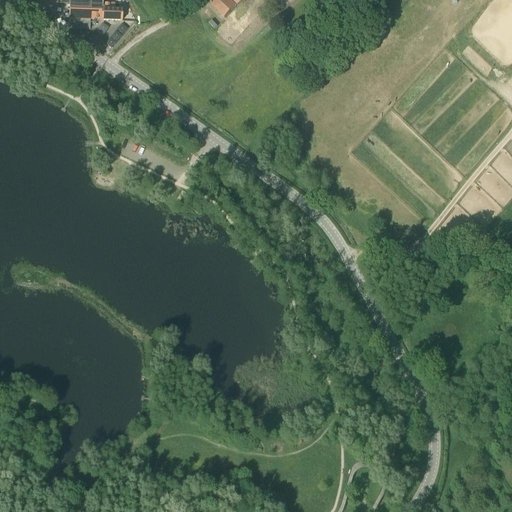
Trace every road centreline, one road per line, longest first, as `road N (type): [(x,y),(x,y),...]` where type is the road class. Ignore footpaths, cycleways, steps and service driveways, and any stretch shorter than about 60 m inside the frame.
road 1 (unclassified): [(409,511),(431,474),(429,413),(335,236),(291,193),(71,38),(0,7)]
road 2 (track): [(424,238),(511,132)]
